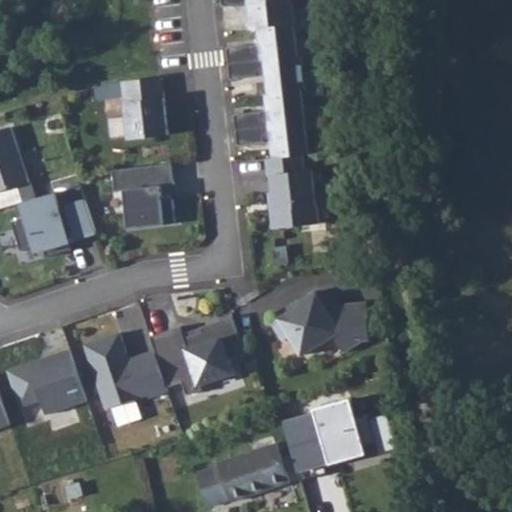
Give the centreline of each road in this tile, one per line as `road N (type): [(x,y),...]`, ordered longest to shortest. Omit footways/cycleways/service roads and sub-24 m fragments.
road 1 (track): [(451,511),(387,203),(370,0)]
road 2 (residential): [(0,320),(219,252),(228,231),(202,0)]
